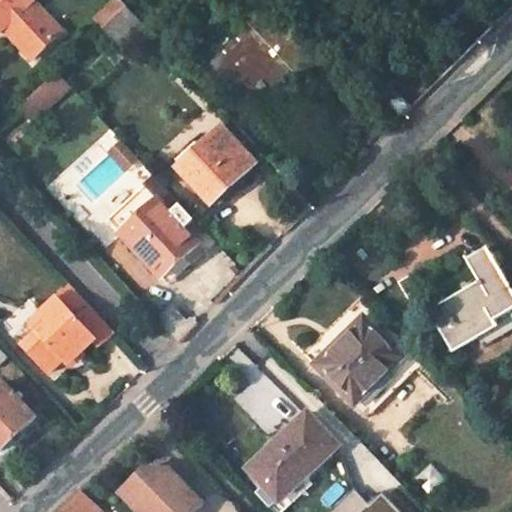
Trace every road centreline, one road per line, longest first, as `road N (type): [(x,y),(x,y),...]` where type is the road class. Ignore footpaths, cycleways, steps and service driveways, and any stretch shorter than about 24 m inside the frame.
road 1 (unclassified): [(511,41),(490,72),(454,96),(178,371)]
road 2 (unclassified): [(0,180),(178,371)]
road 3 (unclassified): [(178,371),(34,511)]
